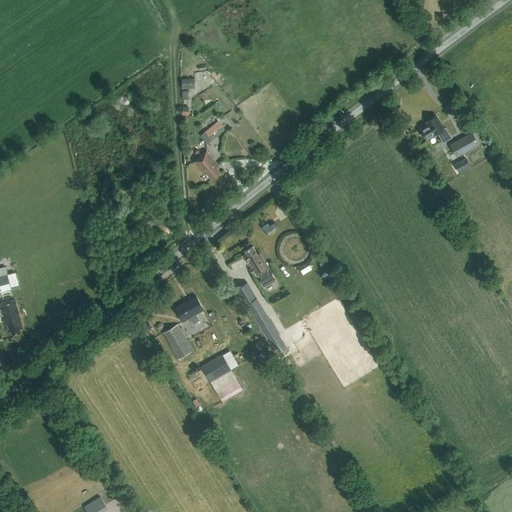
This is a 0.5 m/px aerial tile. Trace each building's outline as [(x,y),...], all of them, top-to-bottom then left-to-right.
[(182,89),(195,88),(194,79),(182,79),(182,89)] [(444,129),(436,115),(426,121),(428,124),(420,129),(426,139),(437,133),(442,143),(451,138),(445,128),(444,129)] [(200,135),(208,144),(225,129),(218,121),(200,135)] [(456,157),(479,145),(478,144),(483,142),(477,130),(450,145),(456,157)] [(207,172),(213,179),(220,173),(216,168),(219,165),(207,151),(194,162),(204,174),(207,172)] [(466,158),(454,164),(458,173),(470,166),(466,158)] [(247,261),(255,275),(258,273),(261,278),(260,281),(263,285),(266,286),(274,281),(275,278),(272,274),(270,273),(259,254),(257,255),(252,246),(244,250),(245,253),(242,255),(246,262),(247,261)] [(0,276),(0,292),(11,289),(12,291),(20,288),(19,284),(11,287),(7,274),(0,276)] [(276,354),(287,348),(278,334),(280,333),(248,282),(236,289),(276,354)] [(196,314),(203,310),(196,296),(175,308),(183,321),(189,318),(193,324),(199,321),(196,314)] [(2,308),(3,313),(2,314),(7,331),(11,330),(12,334),(20,332),(19,329),(22,328),(14,300),(0,302),(0,305),(1,309),(2,308)] [(178,360),(193,351),(178,325),(163,333),(178,360)] [(223,354),(202,366),(221,399),(242,387),(232,370),(231,369),(238,365),(229,351),(223,354)] [(103,501),(100,497),(84,507),(87,511),(95,511),(105,505),(103,501)]
